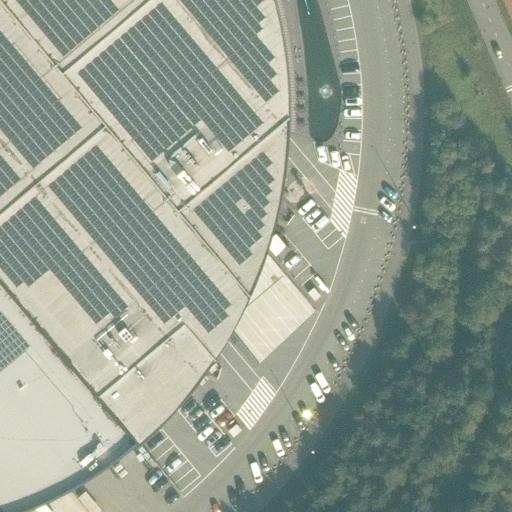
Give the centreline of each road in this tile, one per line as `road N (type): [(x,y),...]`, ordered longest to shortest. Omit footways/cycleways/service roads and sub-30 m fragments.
road 1 (unclassified): [(361,0),(374,63),(377,158),(344,303),(268,433),(192,511)]
road 2 (unclassified): [(402,0),(422,105),(392,295),(351,386),(258,511)]
